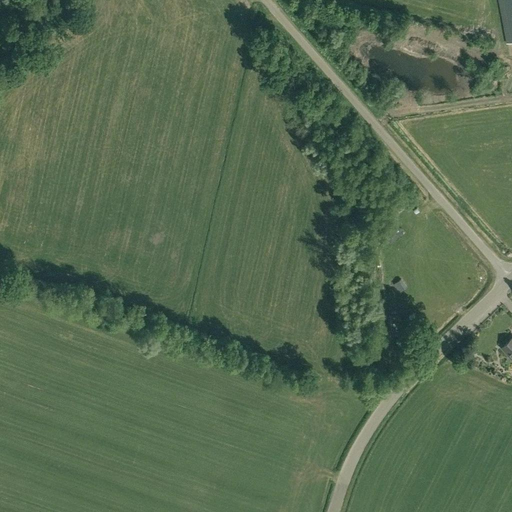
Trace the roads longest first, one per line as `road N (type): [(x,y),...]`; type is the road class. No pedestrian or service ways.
road 1 (unclassified): [(509,278),(264,0)]
road 2 (unclassified): [(334,511),(372,422),(509,278)]
